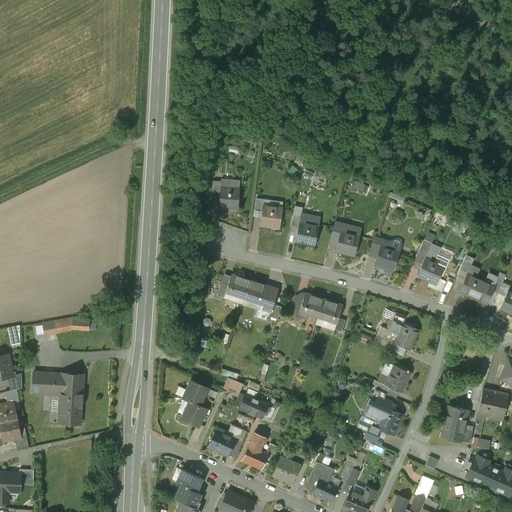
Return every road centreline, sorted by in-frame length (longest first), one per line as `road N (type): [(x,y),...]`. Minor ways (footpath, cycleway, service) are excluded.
road 1 (secondary): [(162,0),(134,441)]
road 2 (residential): [(448,316),(243,256),(225,242)]
road 3 (residential): [(378,511),(430,385),(448,316)]
road 4 (track): [(155,140),(111,144),(0,194)]
road 5 (residential): [(134,441),(167,446),(268,490)]
